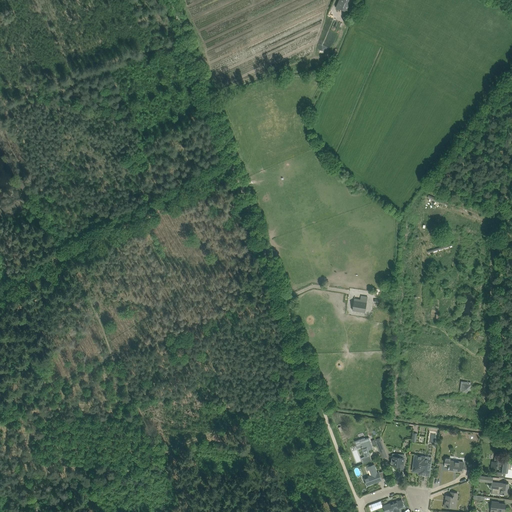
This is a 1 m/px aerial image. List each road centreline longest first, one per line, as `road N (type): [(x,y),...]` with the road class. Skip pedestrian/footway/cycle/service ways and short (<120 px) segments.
road 1 (unknown): [(166,0),(346,511)]
road 2 (track): [(185,511),(91,304),(0,140)]
road 3 (track): [(314,385),(176,0)]
road 4 (track): [(323,409),(511,429)]
road 5 (track): [(33,511),(159,457)]
